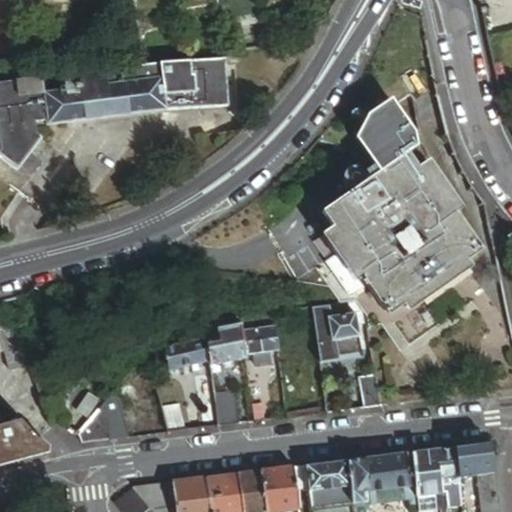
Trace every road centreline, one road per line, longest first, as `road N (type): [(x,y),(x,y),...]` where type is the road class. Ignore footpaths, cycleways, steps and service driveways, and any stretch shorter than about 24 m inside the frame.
road 1 (residential): [(367,0),(299,106),(229,176),(113,237),(0,266)]
road 2 (residential): [(511,415),(107,466)]
road 3 (residential): [(448,0),(472,109),(511,186)]
